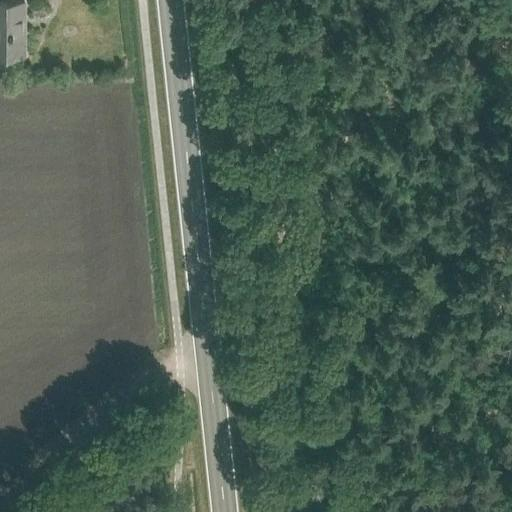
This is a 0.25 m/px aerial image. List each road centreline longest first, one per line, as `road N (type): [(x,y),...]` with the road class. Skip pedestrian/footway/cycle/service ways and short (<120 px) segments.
road 1 (primary): [(209,327),(175,0)]
road 2 (track): [(511,251),(203,267)]
road 3 (unclassified): [(0,502),(209,327)]
road 4 (primary): [(227,511),(209,327)]
